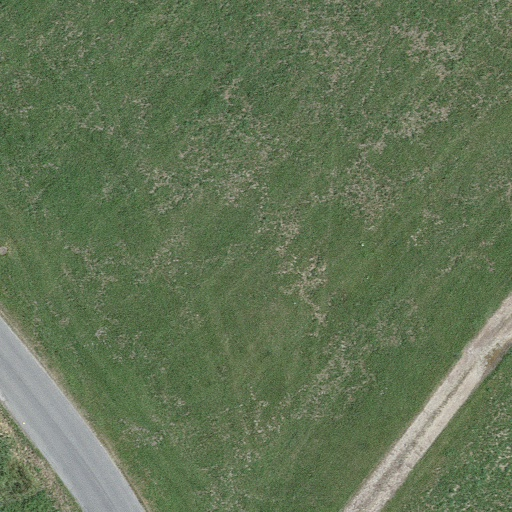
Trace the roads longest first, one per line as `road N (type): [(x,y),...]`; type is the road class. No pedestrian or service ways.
road 1 (track): [(511,298),(423,405),(355,511)]
road 2 (tertiary): [(110,511),(0,358)]
